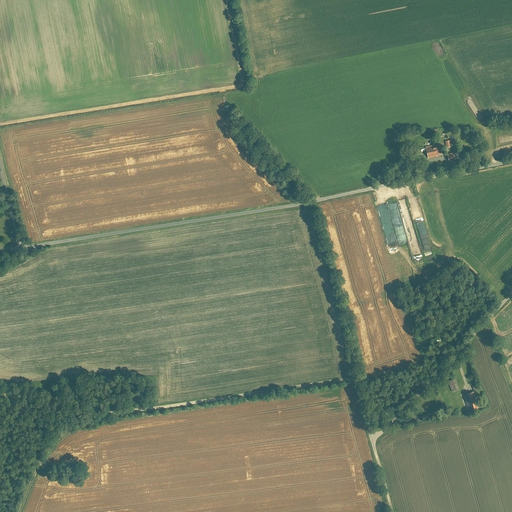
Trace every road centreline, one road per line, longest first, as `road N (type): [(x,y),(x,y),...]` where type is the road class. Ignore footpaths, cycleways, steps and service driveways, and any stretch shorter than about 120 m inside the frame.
road 1 (track): [(19,511),(53,444),(95,417),(355,378),(391,511)]
road 2 (residential): [(19,248),(511,161)]
road 3 (residential): [(372,440),(511,294)]
road 4 (track): [(308,202),(355,378)]
